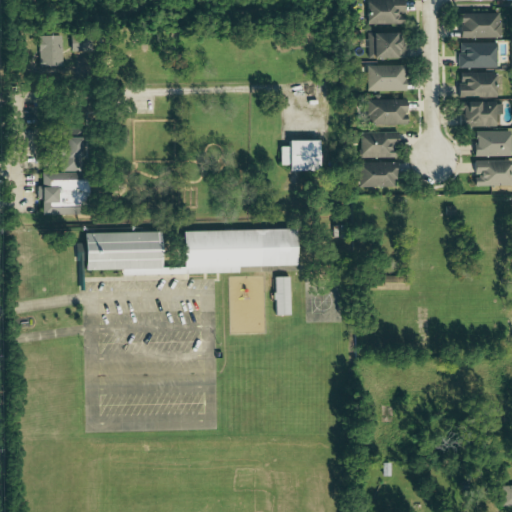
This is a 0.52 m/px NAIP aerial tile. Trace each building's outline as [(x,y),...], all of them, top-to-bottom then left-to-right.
[(402,24),(402,0),(365,0),(366,25),(402,24)] [(497,14),(458,14),(458,39),(497,38),(497,14)] [(403,60),(403,40),(395,40),(395,34),(367,33),(366,59),(403,60)] [(60,36),(37,36),(38,68),(61,67),(60,36)] [(494,43),(457,43),(457,68),(495,68),(494,43)] [(403,66),(366,65),(365,91),(403,92),(403,66)] [(457,98),(495,97),(495,72),(457,73),(457,98)] [(404,100),(366,100),(365,125),(404,126),(404,100)] [(494,125),(494,115),(500,115),(500,102),(457,103),(458,125),(494,125)] [(63,171),(80,171),(79,129),(63,129),(63,171)] [(473,132),(473,157),(509,156),(508,131),(473,132)] [(357,158),(395,158),(395,133),(357,132),(357,158)] [(316,141),(286,141),(286,147),(278,147),(278,166),(286,166),(287,172),(317,171),(316,141)] [(472,187),(509,186),(509,160),(472,161),(472,176),(472,187)] [(394,163),(355,162),(355,187),(393,188),(394,163)] [(86,207),(86,173),(40,173),(40,187),(36,187),(36,199),(40,199),(40,215),(73,215),(73,207),(86,207)] [(179,234),(291,232),(292,269),(234,270),(179,271),(179,234)] [(80,236),(157,234),(157,271),(118,272),(81,272),(80,236)] [(405,291),(406,277),(381,276),(380,290),(405,291)] [(271,280),(285,280),(286,318),(272,319),(272,303),(269,303),(269,295),(271,295),(271,280)] [(511,506),(511,485),(496,486),(496,507),(511,506)]
